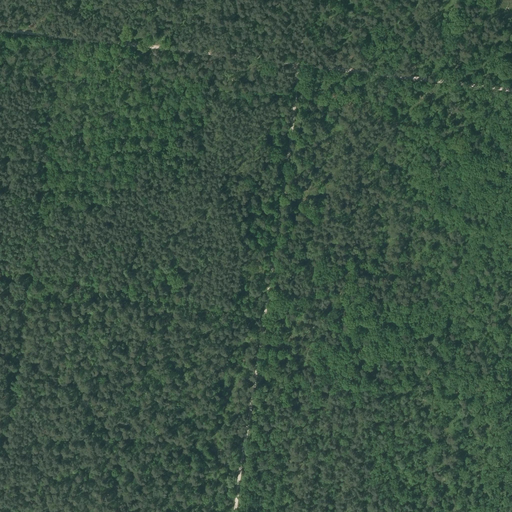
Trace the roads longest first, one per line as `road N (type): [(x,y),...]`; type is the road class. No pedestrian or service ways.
road 1 (track): [(234,511),(298,64)]
road 2 (track): [(298,64),(0,29)]
road 3 (track): [(298,64),(511,91)]
